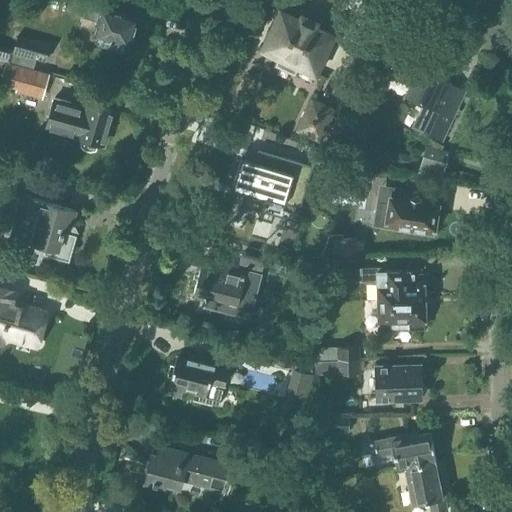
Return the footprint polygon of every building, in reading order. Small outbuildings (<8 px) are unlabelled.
[(138,17),(100,7),(86,3),(83,17),(96,21),(92,37),(97,38),(96,42),(125,50),(126,45),(130,46),(138,17)] [(267,52),(316,75),(334,35),(318,28),(307,23),(285,13),(272,39),(273,40),(267,52)] [(0,46),(0,60),(4,62),(6,63),(9,63),(34,70),(35,67),(37,59),(46,61),(51,43),(17,34),(13,50),(0,46)] [(422,103),(411,126),(420,130),(441,140),(465,90),(396,58),(390,71),(410,81),(404,95),(422,103)] [(6,63),(0,85),(0,86),(4,88),(5,85),(16,88),(16,90),(42,97),(48,74),(34,70),(9,63),(6,63)] [(296,132),(322,143),(337,108),(312,97),(296,132)] [(82,139),(80,144),(85,148),(90,149),(96,149),(97,143),(102,145),(113,108),(79,99),(75,111),(51,104),(44,129),(70,136),(70,135),(82,139)] [(442,181),(450,151),(426,145),(418,174),(442,181)] [(239,156),(230,188),(245,192),(242,205),(264,211),(267,200),(269,200),(270,198),(301,208),(314,165),(259,148),(255,161),(239,156)] [(0,162),(0,189),(15,194),(23,169),(0,162)] [(384,222),(385,222),(385,224),(434,232),(439,200),(390,192),(390,193),(388,193),(384,222)] [(46,246),(45,249),(43,254),(69,261),(77,235),(69,232),(76,210),(21,194),(9,236),(46,246)] [(356,236),(333,237),(334,254),(357,253),(356,236)] [(202,263),(194,291),(209,295),(206,307),(250,318),(260,279),(265,259),(241,254),(238,266),(219,261),(217,267),(202,263)] [(356,268),(356,280),(376,283),(377,300),(425,298),(424,276),(419,276),(419,269),(379,270),(379,267),(358,268),(357,255),(334,256),(334,269),(356,268)] [(0,341),(3,342),(4,336),(36,345),(46,311),(14,302),(17,292),(0,287),(0,341)] [(379,322),(379,325),(378,325),(378,327),(426,326),(425,298),(377,300),(377,323),(379,322)] [(305,348),(281,343),(279,352),(303,357),(305,348)] [(360,357),(360,344),(313,346),(314,359),(315,359),(360,357)] [(276,363),(290,367),(283,396),(316,404),(316,375),(315,375),(315,359),(314,359),(314,360),(311,360),(311,361),(306,361),(305,364),(303,363),(304,359),(278,353),(276,363)] [(176,357),(168,391),(182,394),(183,390),(186,391),(187,388),(196,390),(195,394),(193,399),(219,405),(225,385),(230,365),(188,354),(187,360),(176,357)] [(361,373),(360,357),(315,359),(315,375),(316,375),(361,373)] [(420,364),(392,365),(375,366),(376,399),(421,397),(421,396),(424,394),(427,389),(423,384),(420,383),(420,364)] [(343,432),(344,415),(320,415),(319,432),(343,432)] [(377,457),(391,454),(394,453),(397,468),(435,460),(436,460),(431,432),(410,436),(409,434),(370,442),(371,451),(376,450),(377,457)] [(266,449),(242,443),(236,467),(260,473),(266,449)] [(180,489),(181,489),(183,481),(226,492),(233,464),(159,445),(157,455),(151,453),(144,481),(179,490),(180,489)] [(411,504),(428,500),(430,511),(440,511),(447,511),(442,487),(440,487),(435,460),(397,468),(397,470),(405,468),(411,504)]
